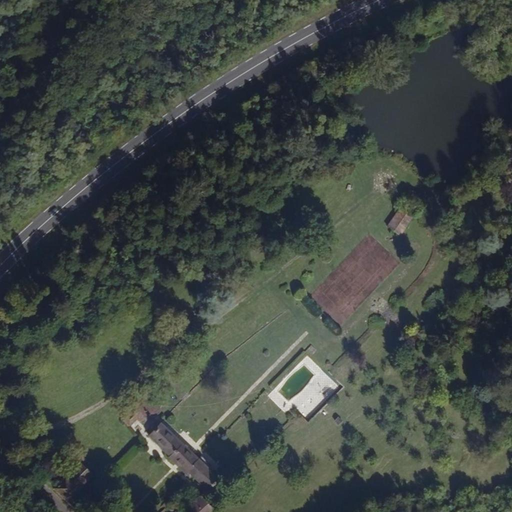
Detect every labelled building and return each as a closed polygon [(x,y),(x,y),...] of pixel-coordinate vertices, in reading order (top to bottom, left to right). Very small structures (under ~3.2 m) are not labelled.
[(401,238),(414,220),(399,208),(386,226),(401,238)] [(162,409),(147,393),(139,401),(138,399),(130,406),(143,419),(150,412),(154,417),(162,409)] [(219,477),(187,447),(192,442),(182,432),(177,437),(158,418),(150,427),(152,429),(149,432),(168,450),(165,454),(187,475),(190,472),(207,489),(219,477)] [(94,449),(112,432),(108,427),(90,444),(94,449)] [(95,469),(86,459),(94,452),(88,446),(55,478),(69,494),(95,469)] [(187,511),(205,511),(212,506),(200,494),(185,508),(187,511)]
